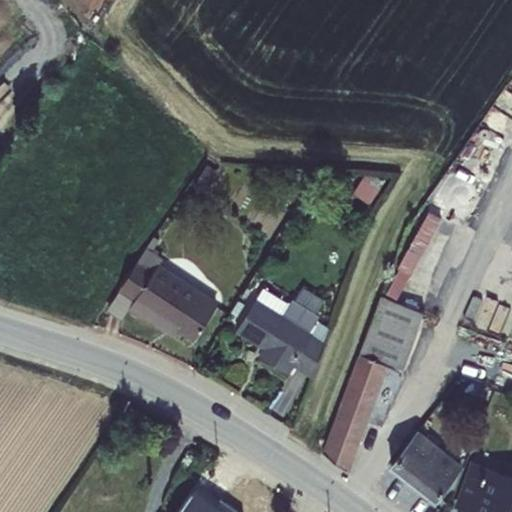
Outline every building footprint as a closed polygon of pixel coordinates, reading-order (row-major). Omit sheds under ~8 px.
[(167,314),(196,333),(219,297),(160,260),(164,253),(148,243),(120,283),(136,293),(132,301),(163,320),(167,314)] [(324,450),(345,465),(386,358),(401,364),(424,305),(383,289),(324,450)] [(296,361),(315,373),(333,326),(321,318),(320,311),(299,297),(292,299),(284,311),(258,295),(239,325),(275,349),(270,356),(290,370),(296,361)] [(390,462),(434,498),(464,462),(420,426),(390,462)] [(460,503),(486,511),(511,511),(511,474),(474,463),(460,503)]
